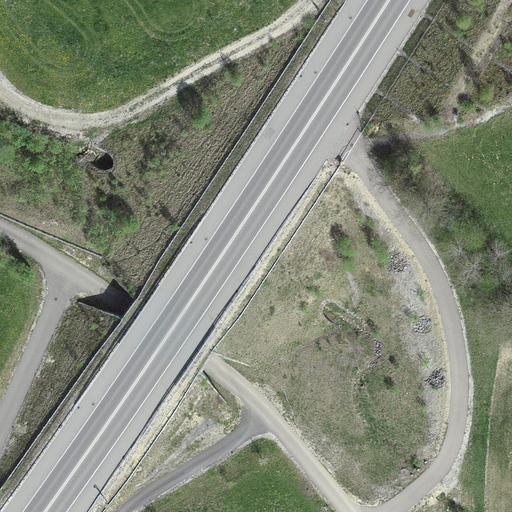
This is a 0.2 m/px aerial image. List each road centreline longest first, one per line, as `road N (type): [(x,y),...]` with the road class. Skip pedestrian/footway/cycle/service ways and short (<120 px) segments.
road 1 (trunk): [(40,511),(387,0)]
road 2 (unclassified): [(0,230),(246,391),(347,511)]
